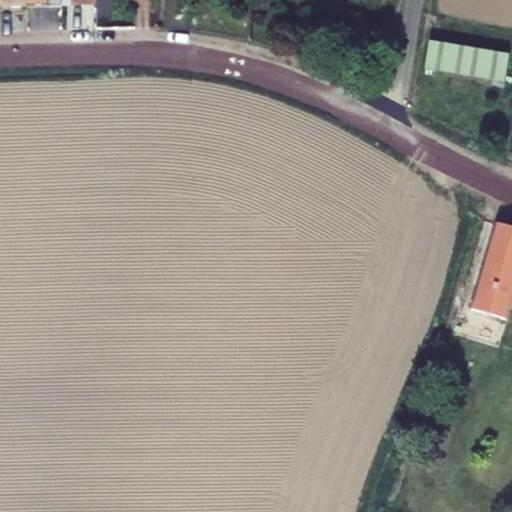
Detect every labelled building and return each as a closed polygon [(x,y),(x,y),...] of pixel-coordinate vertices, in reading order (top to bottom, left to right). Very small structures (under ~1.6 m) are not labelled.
[(0,0),(0,17),(16,17),(16,15),(15,0),(0,0)] [(50,0),(15,0),(16,15),(51,14),(50,0)] [(82,14),(81,0),(62,0),(63,14),(82,14)] [(432,72),(511,77),(511,47),(434,43),(432,72)] [(504,319),(506,320),(511,300),(511,229),(499,226),(481,285),(480,285),(472,310),(474,310),(470,325),(500,333),(504,319)]
